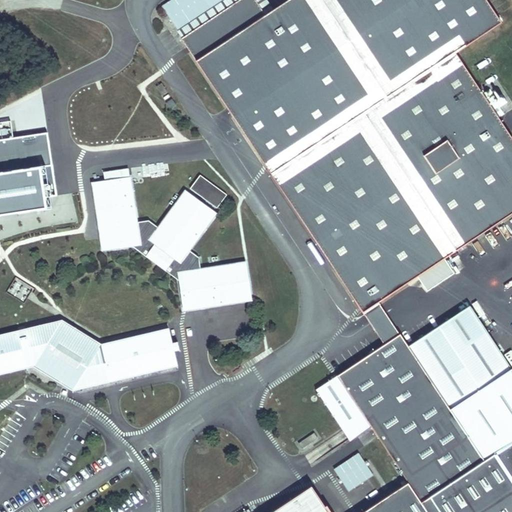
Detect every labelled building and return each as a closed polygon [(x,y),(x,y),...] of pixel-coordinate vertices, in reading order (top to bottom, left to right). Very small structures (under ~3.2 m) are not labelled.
[(486,0),(283,0),(264,13),(254,0),(236,0),(180,37),(362,310),(511,210),(511,137),(454,51),(500,21),(486,0)] [(0,222),(50,216),(48,201),(55,196),(47,133),(14,138),(22,133),(20,122),(0,125),(0,222)] [(216,194),(220,189),(198,173),(188,187),(214,207),(221,198),(216,194)] [(102,248),(129,243),(138,242),(177,270),(178,278),(183,308),(205,304),(249,296),(244,262),(198,269),(196,256),(185,248),(211,212),(183,190),(156,227),(145,219),(135,221),(127,177),(91,182),(102,248)] [(225,193),(220,189),(216,194),(221,198),(225,193)] [(138,242),(129,243),(149,258),(178,278),(177,270),(138,242)] [(10,292),(25,300),(33,287),(17,279),(10,292)] [(511,511),(511,478),(493,451),(511,438),(511,368),(510,366),(503,354),(469,304),(408,345),(399,332),(370,352),(315,388),(341,427),(341,428),(362,414),(371,426),(377,436),(403,475),(407,480),(359,511),(511,511)] [(20,336),(18,329),(0,333),(0,371),(27,365),(25,358),(32,357),(33,363),(55,376),(76,371),(95,382),(110,379),(109,375),(117,373),(118,377),(177,363),(174,349),(171,340),(168,327),(108,341),(109,345),(102,346),(101,342),(83,331),(82,330),(66,321),(61,318),(25,327),(26,334),(20,336)] [(25,327),(18,329),(20,336),(26,334),(25,327)] [(178,339),(171,340),(174,349),(180,347),(178,339)] [(76,371),(55,376),(74,387),(95,382),(76,371)] [(362,414),(341,428),(349,440),(371,426),(362,414)] [(313,430),(297,441),(302,449),(318,437),(313,430)] [(511,511),(511,438),(493,451),(511,478),(511,511)] [(359,451),(333,468),(348,491),(374,474),(359,451)] [(246,462),(241,465),(246,472),(250,469),(246,462)]
